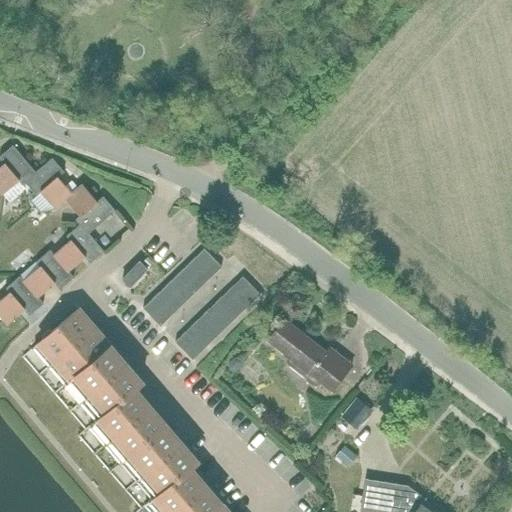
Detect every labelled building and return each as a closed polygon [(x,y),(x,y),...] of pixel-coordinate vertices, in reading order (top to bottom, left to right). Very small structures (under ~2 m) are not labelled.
[(25,183),(35,172),(12,146),(0,156),(0,160),(3,164),(0,167),(0,192),(2,195),(18,181),(22,186),(25,183)] [(71,194),(58,178),(64,173),(51,158),(35,172),(25,183),(36,196),(41,193),(55,210),(66,201),(71,194)] [(96,202),(93,198),(82,185),(71,194),(66,201),(79,217),(75,221),(79,225),(88,234),(115,211),(103,197),(96,202)] [(104,252),(88,234),(79,225),(66,237),(69,241),(53,255),(68,272),(84,258),(89,264),(104,252)] [(160,326),(221,267),(204,249),(142,308),(160,326)] [(53,255),(50,251),(19,277),(23,281),(38,298),(54,284),(59,290),(73,278),(68,272),(53,255)] [(129,287),(146,270),(139,262),(122,280),(129,287)] [(38,298),(23,281),(19,277),(5,289),(9,293),(0,300),(0,317),(6,325),(23,310),(29,316),(43,304),(38,298)] [(192,360),(193,359),(260,295),(242,277),(175,342),(192,360)] [(49,365),(92,329),(76,310),(34,347),(49,365)] [(325,352),(323,351),(283,320),(265,342),(290,361),(287,366),(314,387),(318,383),(331,393),(351,366),(328,348),(325,352)] [(65,384),(108,347),(92,329),(49,365),(65,384)] [(166,374),(179,362),(158,340),(145,352),(166,374)] [(23,343),(12,351),(24,369),(36,361),(23,343)] [(81,402),(124,366),(108,347),(65,384),(81,402)] [(233,358),(228,364),(228,368),(232,371),(237,371),(242,365),(241,360),(237,357),(233,358)] [(96,420),(133,390),(140,384),(124,366),(81,402),(96,420)] [(105,444),(149,408),(133,390),(96,420),(89,426),(105,444)] [(355,398),(341,416),(357,430),(372,412),(355,398)] [(120,462),(164,427),(149,408),(105,444),(120,462)] [(136,481),(180,445),(164,427),(120,462),(136,481)] [(174,511),(204,487),(188,469),(196,463),(180,445),(136,481),(152,499),(145,505),(150,511),(174,511)] [(343,447),(335,456),(347,466),(355,457),(343,447)] [(429,511),(421,506),(425,500),(407,487),(365,480),(360,511),(364,511),(429,511)] [(211,511),(220,506),(204,487),(174,511),(211,511)]
